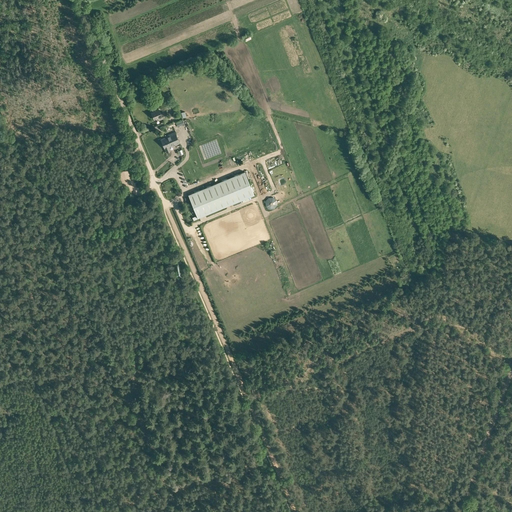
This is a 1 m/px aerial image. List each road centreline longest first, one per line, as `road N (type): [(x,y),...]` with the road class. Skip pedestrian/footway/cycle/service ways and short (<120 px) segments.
road 1 (track): [(413,493),(446,232)]
road 2 (unclassified): [(78,0),(171,216)]
road 3 (track): [(171,216),(248,397)]
road 4 (track): [(248,397),(295,511)]
